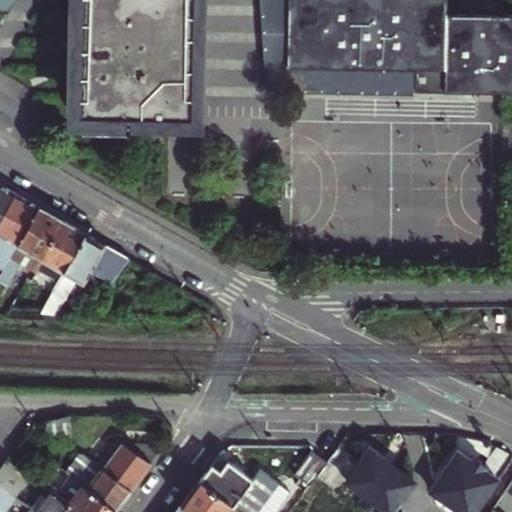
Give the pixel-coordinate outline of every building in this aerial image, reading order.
[(71,0),(70,134),(210,136),(211,0),(71,0)] [(294,0),(261,0),(267,95),(451,96),(451,93),(451,70),(293,69),(294,0)] [(451,93),(511,93),(511,18),(449,18),(449,0),(294,0),(293,69),(451,70),(451,93)] [(0,216),(15,191),(6,186),(0,182),(0,216)] [(0,267),(1,268),(38,205),(26,198),(15,191),(0,216),(0,267)] [(27,274),(60,218),(49,211),(38,205),(1,268),(0,269),(0,288),(14,266),(27,274)] [(71,224),(60,218),(27,274),(41,282),(48,271),(56,276),(82,230),(71,224)] [(38,309),(57,310),(61,294),(73,276),(80,280),(88,268),(110,280),(128,257),(112,248),(96,239),(82,230),(56,276),(49,289),(38,309)] [(49,289),(56,276),(48,271),(41,282),(40,285),(49,289)] [(68,413),(43,425),(45,448),(71,447),(68,413)] [(96,467),(103,471),(122,442),(113,442),(96,467)] [(122,442),(103,471),(129,491),(147,468),(164,445),(122,442)] [(346,475),(391,506),(413,473),(368,442),(346,475)] [(455,506),(464,511),(467,511),(492,473),(478,464),(480,459),(469,452),(466,456),(452,447),(426,488),(430,490),(431,500),(445,508),(455,506)] [(294,474),(311,486),(318,477),(328,462),(312,451),(294,474)] [(258,464),(251,474),(226,456),(219,466),(210,460),(197,479),(229,502),(242,511),(261,511),(280,485),(277,478),(258,464)] [(122,501),(129,491),(103,471),(96,467),(88,460),(73,481),(114,511),(122,501)] [(0,469),(0,489),(13,500),(30,479),(6,461),(0,469)] [(53,489),(50,494),(74,511),(113,511),(114,511),(73,481),(69,478),(58,493),(53,489)] [(221,511),(229,502),(197,479),(178,503),(190,511),(221,511)] [(0,511),(3,511),(13,500),(0,489),(0,511)] [(322,493),(313,506),(321,511),(340,511),(343,509),(322,493)] [(51,502),(43,511),(74,511),(50,494),(46,499),(51,502)] [(221,511),(241,511),(242,511),(229,502),(221,511)] [(190,511),(178,503),(171,511),(190,511)]
